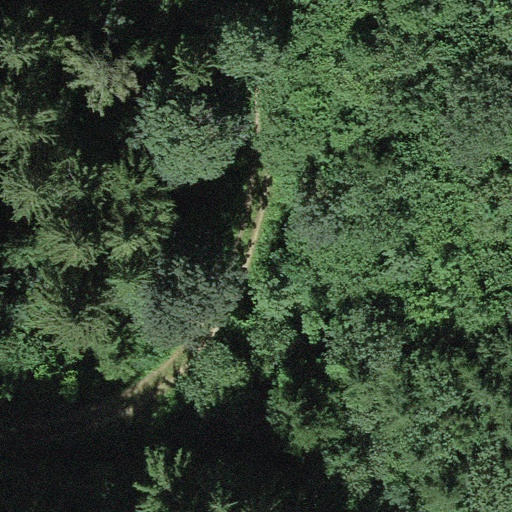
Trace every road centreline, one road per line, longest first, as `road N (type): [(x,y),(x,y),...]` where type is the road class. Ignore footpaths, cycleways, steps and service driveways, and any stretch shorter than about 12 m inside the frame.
road 1 (track): [(257,0),(259,145),(242,238),(214,319),(170,374),(103,423),(0,444)]
road 2 (track): [(242,238),(298,193),(475,0)]
